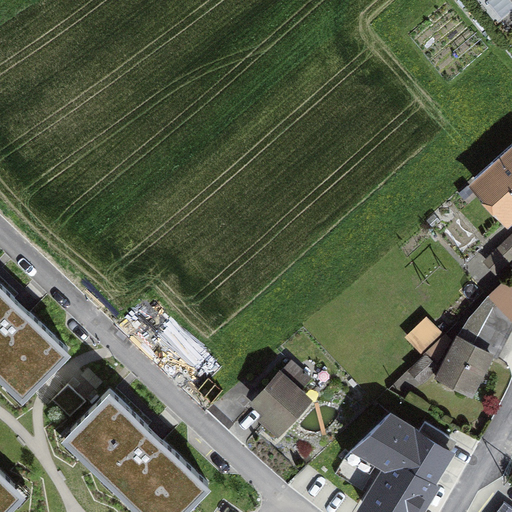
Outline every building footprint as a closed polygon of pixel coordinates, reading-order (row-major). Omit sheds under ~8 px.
[(511,143),(472,178),(507,217),(511,212),(511,143)] [(69,348),(0,282),(0,373),(23,396),(69,348)] [(468,321),(442,376),(471,391),(491,349),(500,351),(511,326),(511,291),(506,283),(468,321)] [(440,332),(428,320),(410,337),(422,349),(440,332)] [(418,362),(426,373),(437,365),(452,339),(447,334),(418,362)] [(289,364),(255,400),(284,426),(308,400),(299,391),(308,381),(289,364)] [(71,385),(54,401),(68,415),(85,399),(71,385)] [(180,511),(209,482),(110,388),(65,436),(145,511),(180,511)] [(387,464),(361,504),(373,511),(408,511),(450,446),(391,410),(355,444),(387,464)] [(0,468),(0,511),(2,511),(24,491),(0,468)] [(511,511),(511,509),(503,502),(494,511),(511,511)]
